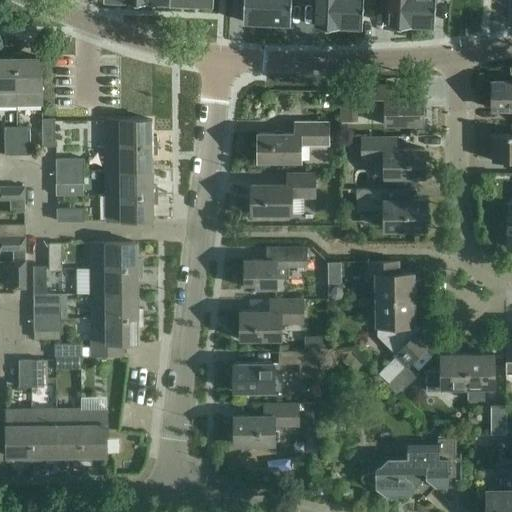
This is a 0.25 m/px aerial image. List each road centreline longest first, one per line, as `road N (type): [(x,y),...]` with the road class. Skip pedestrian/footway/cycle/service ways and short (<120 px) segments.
road 1 (residential): [(169,496),(218,62)]
road 2 (residential): [(511,275),(468,261),(456,244),(456,62)]
road 3 (tertiary): [(456,62),(218,62)]
road 4 (tertiary): [(218,62),(129,41),(26,0)]
